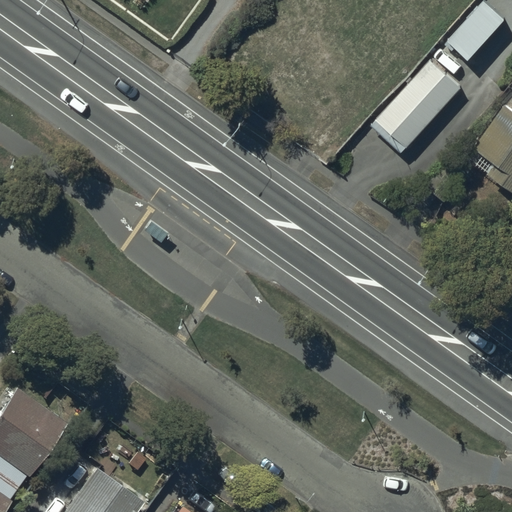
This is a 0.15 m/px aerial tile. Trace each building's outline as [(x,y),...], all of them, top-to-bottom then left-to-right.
[(401,0),(302,0),(303,0),(305,2),(300,7),(318,25),(324,19),(370,60),(377,52),(381,56),(391,46),(386,41),(390,36),(379,26),(401,0)] [(425,0),(423,3),(441,21),(460,0),(425,0)] [(469,59),(505,18),(484,0),(481,0),(447,39),(469,59)] [(406,146),(462,87),(433,60),(378,119),(406,146)] [(511,188),(511,110),(504,105),(474,146),(497,163),(490,173),(511,188)] [(151,220),(145,228),(161,240),(167,232),(151,220)] [(0,504),(9,492),(7,491),(23,467),(25,468),(62,416),(14,382),(0,401),(0,504)] [(127,511),(139,495),(92,462),(56,511),(127,511)] [(196,511),(179,499),(169,511),(196,511)]
